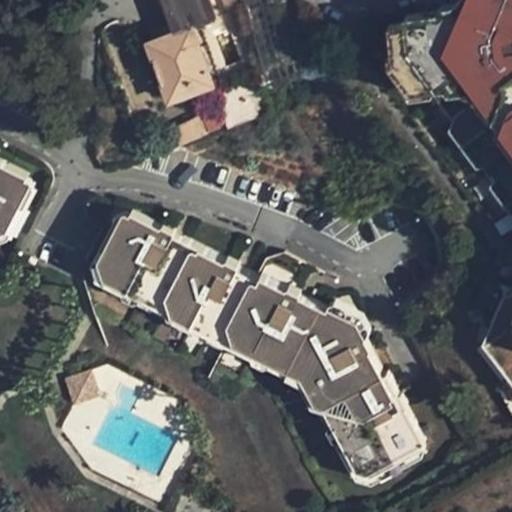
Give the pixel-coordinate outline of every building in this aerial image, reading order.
[(218,13),(212,0),(164,0),(175,29),(149,37),(170,95),(214,80),(191,22),(218,13)] [(462,112),(478,132),(511,116),(511,0),(495,0),(485,23),(409,36),(411,68),(428,67),(431,94),(452,92),(463,105),(462,112)] [(180,143),(229,124),(221,105),(173,123),(180,143)] [(511,116),(478,132),(488,146),(495,142),(502,137),(511,149),(511,172),(509,175),(511,178),(511,319),(505,332),(511,341),(511,116)] [(495,142),(488,146),(494,155),(501,151),(495,142)] [(0,229),(28,177),(0,162),(0,229)] [(509,175),(511,172),(511,165),(509,162),(503,166),(509,175)] [(268,355),(293,366),(295,368),(315,402),(318,401),(327,416),(325,418),(336,437),(340,435),(367,480),(432,442),(428,434),(373,466),(351,428),(348,430),(338,412),(341,411),(331,393),(327,395),(306,360),(304,356),(274,343),(273,345),(251,335),(253,331),(224,318),(223,321),(209,314),(206,319),(199,316),(188,311),(191,306),(146,286),(138,282),(136,287),(115,278),(117,273),(104,268),(129,213),(113,206),(84,272),(112,284),(110,289),(124,296),(132,299),(133,296),(151,304),(185,319),(183,323),(202,331),(203,330),(210,334),(215,335),(216,332),(247,345),(245,349),(266,359),(268,355)] [(255,268),(218,252),(129,213),(104,268),(117,273),(115,278),(136,287),(138,282),(146,286),(191,306),(188,311),(199,316),(206,319),(209,314),(223,321),(224,318),(253,331),(251,335),(273,345),(274,343),(304,356),(306,360),(327,395),(331,393),(341,411),(338,412),(348,430),(351,428),(373,466),(428,434),(431,432),(390,362),(385,364),(366,331),(363,328),(352,308),(323,295),(305,287),(256,265),(255,268)] [(262,252),(256,265),(305,287),(315,264),(279,247),(262,252)] [(352,308),(363,328),(372,323),(358,299),(327,286),(323,295),(352,308)] [(100,394),(92,369),(71,377),(79,402),(100,394)]
